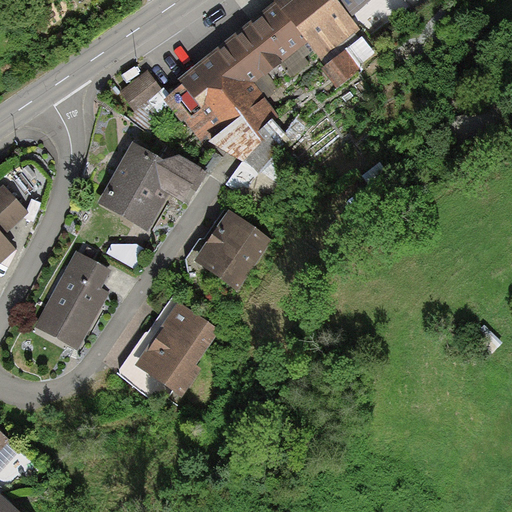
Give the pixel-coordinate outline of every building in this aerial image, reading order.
[(271,0),(277,8),(198,68),(180,82),(183,86),(169,97),(165,100),(175,112),(182,122),(185,120),(201,142),(208,138),(211,142),(209,144),(243,162),(227,185),(246,196),(295,145),(272,121),(278,117),(256,84),(308,43),(325,66),(323,68),(338,88),(364,70),(343,42),(360,28),(351,19),(373,0),(271,0)] [(150,73),(121,94),(135,112),(130,118),(156,133),(175,112),(165,100),(169,97),(150,73)] [(165,163),(134,144),(101,203),(150,230),(170,194),(184,202),(202,170),(180,158),(165,163)] [(0,186),(0,265),(17,251),(5,238),(31,215),(3,184),(0,186)] [(272,243),(226,212),(206,240),(200,241),(188,260),(190,276),(210,273),(239,292),(272,243)] [(113,271),(76,252),(34,329),(79,353),(112,292),(104,288),(113,271)] [(220,332),(171,300),(122,370),(123,375),(151,395),(155,390),(178,406),(203,368),(198,365),(220,332)] [(0,453),(11,441),(0,430),(0,453)] [(19,511),(0,494),(0,511),(19,511)]
